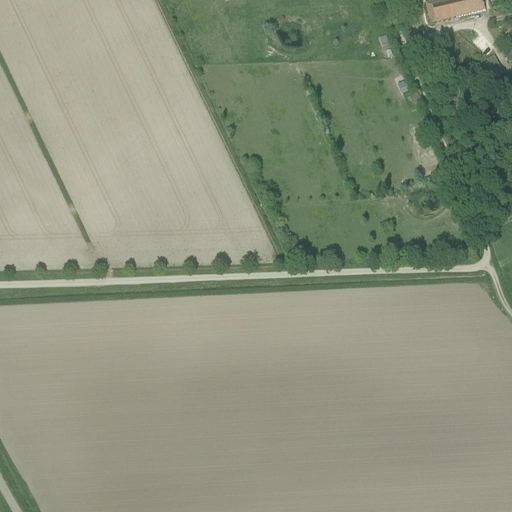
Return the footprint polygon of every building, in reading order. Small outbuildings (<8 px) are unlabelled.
[(420,13),(416,0),(397,0),(403,18),(420,13)] [(431,25),(485,11),(482,0),(430,0),(433,7),(426,8),(431,25)] [(434,47),(431,48),(422,51),(428,71),(441,66),(434,47)] [(485,83),(503,74),(494,57),(476,66),(485,83)] [(410,94),(406,84),(399,87),(403,97),(410,94)]
